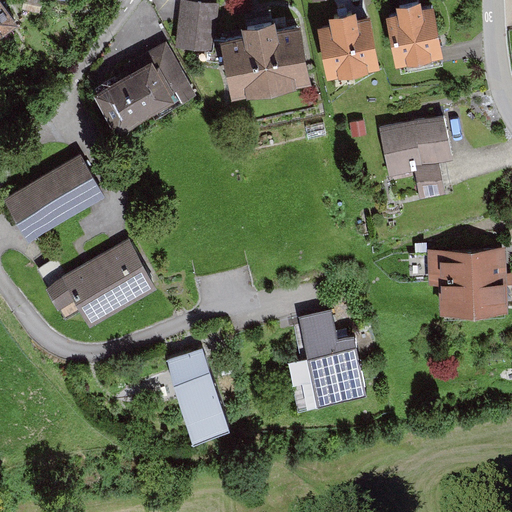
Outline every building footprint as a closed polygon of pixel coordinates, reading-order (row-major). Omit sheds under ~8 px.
[(0,0),(0,26),(16,15),(5,0),(0,0)] [(214,0),(175,0),(170,39),(204,45),(203,54),(225,56),(232,85),(303,71),(292,19),(277,22),(275,8),(241,15),(244,28),(221,33),(210,32),(214,0)] [(392,52),(442,42),(432,0),(394,0),(395,2),(382,5),(392,52)] [(324,66),(373,55),(363,8),(349,11),(348,1),(324,6),(326,15),(314,18),(324,66)] [(190,91),(160,37),(127,55),(132,63),(89,87),(110,125),(146,105),(151,113),(190,91)] [(444,131),(440,108),(376,122),(385,166),(439,155),(434,133),(444,131)] [(232,147),(253,142),(251,132),(230,137),(232,147)] [(99,190),(76,151),(0,196),(23,235),(99,190)] [(62,272),(52,255),(33,265),(60,311),(73,304),(83,322),(152,283),(125,235),(62,272)] [(187,252),(192,272),(245,260),(240,240),(187,252)] [(497,242),(425,245),(426,279),(440,279),(441,309),(500,307),(497,242)] [(327,307),(296,313),(311,389),(359,379),(349,331),(332,334),(327,307)] [(200,343),(165,358),(190,419),(226,405),(200,343)]
